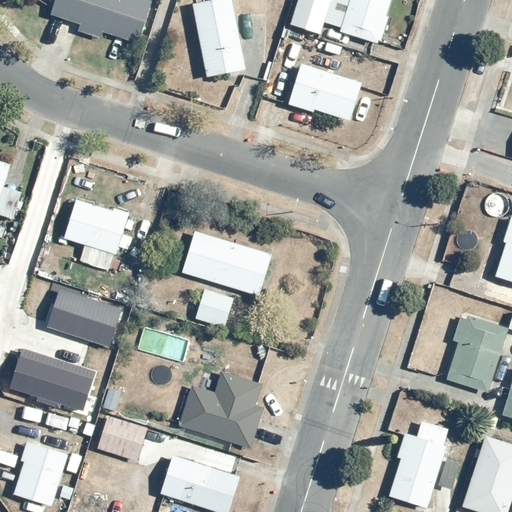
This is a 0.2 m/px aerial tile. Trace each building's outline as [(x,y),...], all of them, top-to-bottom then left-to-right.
[(151,1),(146,0),(57,0),(52,17),(78,25),(76,32),(100,39),(101,33),(138,44),(151,1)] [(209,0),(210,1),(192,5),(206,78),(245,71),(230,0),(209,0)] [(393,0),(298,0),(290,27),(323,37),(327,25),(338,29),(336,34),(379,47),(393,0)] [(293,64),(277,60),(269,86),(285,91),(293,64)] [(362,82),(299,64),(287,109),(349,127),(362,82)] [(0,197),(11,164),(0,160),(0,197)] [(127,213),(76,199),(65,239),(115,253),(127,213)] [(511,219),(493,280),(511,285),(511,219)] [(271,255),(194,233),(182,272),(259,295),(271,255)] [(500,285),(463,272),(457,291),(494,303),(500,285)] [(122,310),(58,289),(45,329),(109,349),(122,310)] [(235,299),(206,290),(197,318),(226,327),(235,299)] [(509,330),(460,314),(453,340),(458,342),(445,379),(485,394),(509,330)] [(94,373),(22,348),(9,388),(81,410),(94,373)] [(263,383),(221,371),(215,392),(193,386),(181,424),(245,443),(263,383)] [(511,378),(500,414),(511,418),(511,378)] [(127,386),(111,380),(102,406),(118,411),(127,386)] [(148,428),(107,415),(96,448),(138,461),(148,428)] [(445,448),(404,434),(395,457),(400,460),(388,498),(426,509),(445,448)] [(507,511),(511,497),(511,446),(483,437),(459,508),(471,511),(507,511)] [(68,453),(27,440),(21,461),(24,462),(14,494),(52,506),(68,453)] [(229,511),(240,478),(173,456),(161,495),(215,511),(229,511)]
